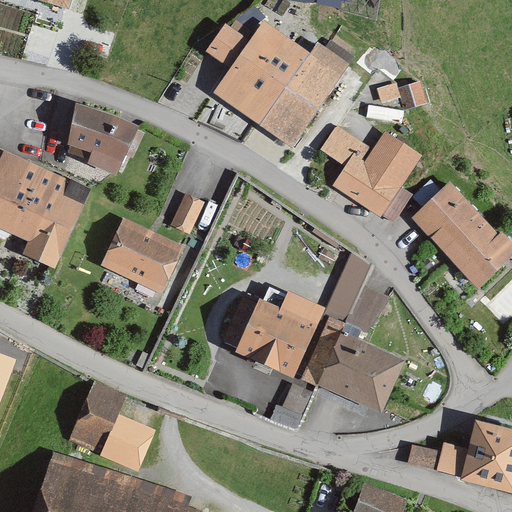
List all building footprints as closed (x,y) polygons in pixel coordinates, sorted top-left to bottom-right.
[(32,0),(79,15),(84,0),(32,0)] [(222,95),(303,150),(361,66),(331,45),(323,56),(277,24),(263,46),(237,28),(217,57),(238,71),(222,95)] [(380,91),(383,103),(403,98),(406,111),(431,105),(425,80),(380,91)] [(97,167),(126,176),(143,127),(85,108),(72,149),(100,158),(97,167)] [(340,184),(401,225),(420,197),(410,191),(433,158),(396,133),(383,153),(344,127),(327,152),(351,168),(340,184)] [(61,269),(95,190),(9,154),(0,174),(0,227),(37,243),(31,257),(61,269)] [(511,234),(464,184),(424,221),(494,295),(511,278),(511,234)] [(189,196),(174,228),(193,237),(208,205),(189,196)] [(167,295),(188,247),(127,220),(106,268),(167,295)] [(371,264),(352,250),(326,311),(368,330),(390,298),(362,286),(371,264)] [(311,381),(333,325),(268,300),(246,355),(311,381)] [(393,417),(418,365),(354,335),(329,386),(393,417)] [(10,390),(20,364),(0,356),(0,427),(7,430),(21,395),(10,390)] [(291,380),(276,420),(301,429),(316,390),(291,380)] [(125,396),(92,382),(69,443),(144,472),(159,433),(117,416),(125,396)] [(511,426),(479,416),(469,449),(461,474),(460,477),(511,492),(511,426)] [(461,474),(469,449),(443,442),(441,451),(412,445),(408,463),(461,474)] [(196,502),(53,455),(34,511),(193,511),(196,502)] [(356,511),(400,511),(405,502),(366,487),(356,511)]
